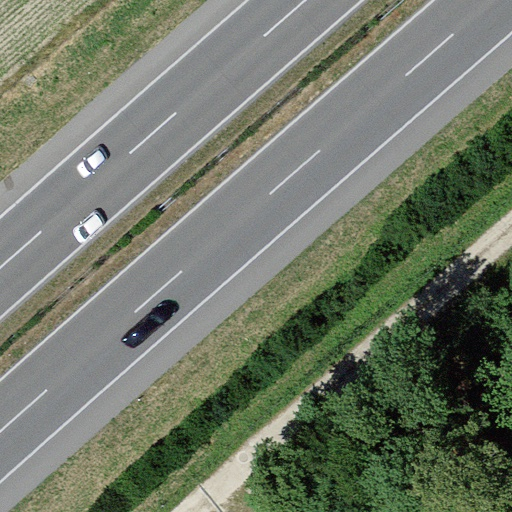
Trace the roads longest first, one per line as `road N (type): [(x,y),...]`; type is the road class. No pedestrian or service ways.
road 1 (motorway): [(0,433),(494,0)]
road 2 (track): [(192,511),(511,226)]
road 3 (motorway): [(307,0),(0,270)]
road 4 (track): [(300,511),(511,507)]
